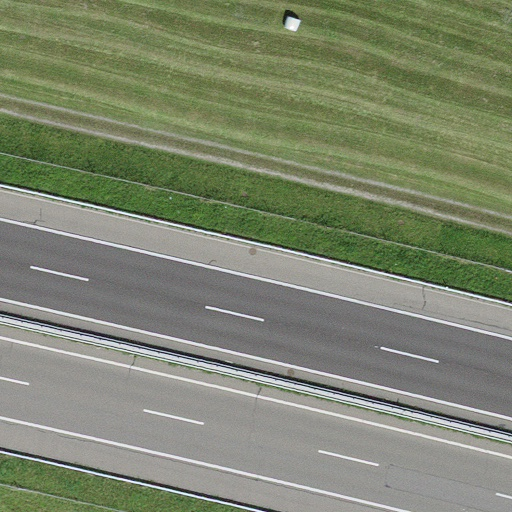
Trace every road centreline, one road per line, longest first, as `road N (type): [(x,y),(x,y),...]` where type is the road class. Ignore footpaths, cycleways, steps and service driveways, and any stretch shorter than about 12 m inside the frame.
road 1 (track): [(511,231),(0,103)]
road 2 (motorway): [(0,380),(511,500)]
road 3 (motorway): [(511,380),(0,260)]
